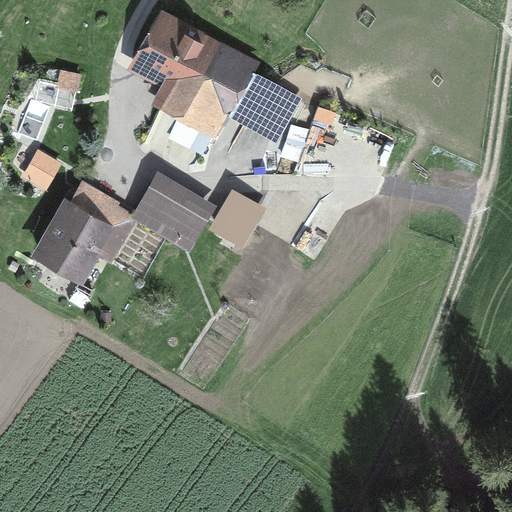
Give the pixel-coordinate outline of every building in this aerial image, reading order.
[(168,75),(156,97),(165,102),(164,104),(214,131),(225,110),(272,138),(295,97),(199,44),(202,39),(165,19),(141,60),(168,75)] [(79,75),(62,71),(59,84),(76,88),(79,75)] [(293,127),(283,156),(298,162),(303,147),(295,144),(301,130),(293,127)] [(41,153),(28,175),(46,185),(58,164),(41,153)] [(152,184),(136,212),(190,244),(206,216),(152,184)] [(60,211),(38,249),(76,271),(91,246),(110,258),(135,217),(83,185),(78,194),(70,189),(58,210),(60,211)] [(237,194),(217,229),(239,242),(259,206),(237,194)]
